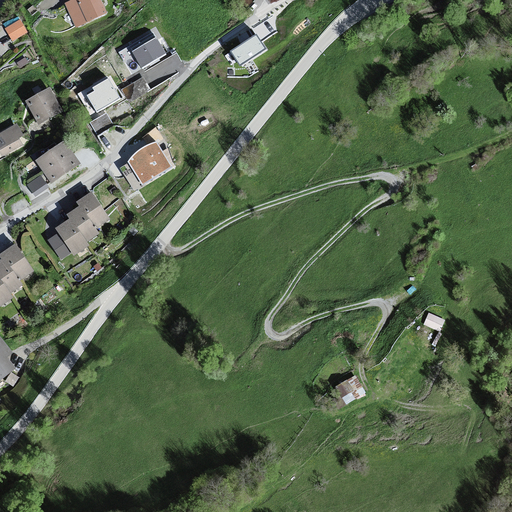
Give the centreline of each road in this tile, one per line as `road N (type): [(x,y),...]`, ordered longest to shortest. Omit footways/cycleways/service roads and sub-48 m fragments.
road 1 (track): [(158,244),(177,253),(281,199),(387,174),(389,190),(294,276),(268,313),(266,330),(273,336),(327,313),(387,305),(365,361),(369,384),(403,404),(457,404)]
road 2 (tertiary): [(373,0),(313,54),(0,449)]
road 3 (residential): [(0,229),(103,165),(197,61),(284,0)]
road 4 (track): [(392,183),(511,137)]
